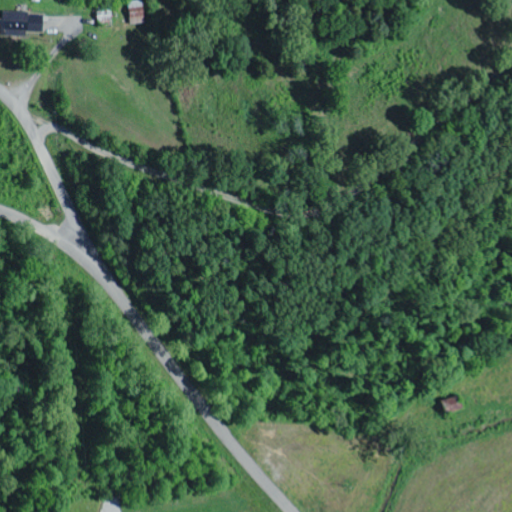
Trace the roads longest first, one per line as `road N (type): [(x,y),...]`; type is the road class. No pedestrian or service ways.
road 1 (residential): [(292,511),(117,296)]
road 2 (residential): [(117,296),(32,135),(0,95)]
road 3 (residential): [(117,296),(64,247),(0,214)]
